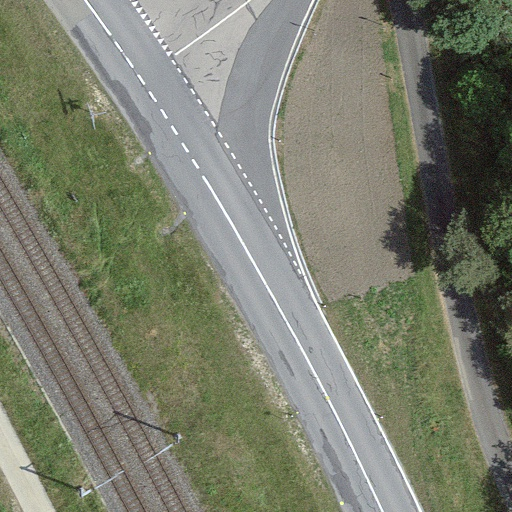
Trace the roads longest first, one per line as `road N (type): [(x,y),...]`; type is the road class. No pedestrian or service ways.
road 1 (unclassified): [(407,0),(490,416),(511,483)]
road 2 (primary): [(142,79),(256,267),(381,511)]
road 3 (tertiary): [(142,79),(250,0)]
